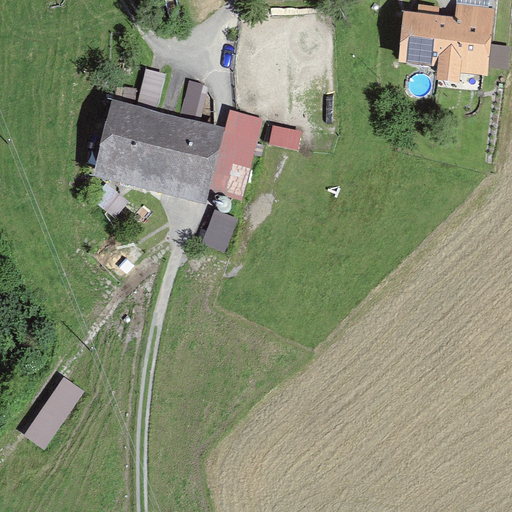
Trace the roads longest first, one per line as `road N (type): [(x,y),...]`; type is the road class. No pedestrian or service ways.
road 1 (track): [(142,511),(143,417),(160,308),(186,226),(206,208),(226,133),(223,93),(209,74),(156,43),(126,0)]
road 2 (track): [(80,353),(153,256),(186,226)]
